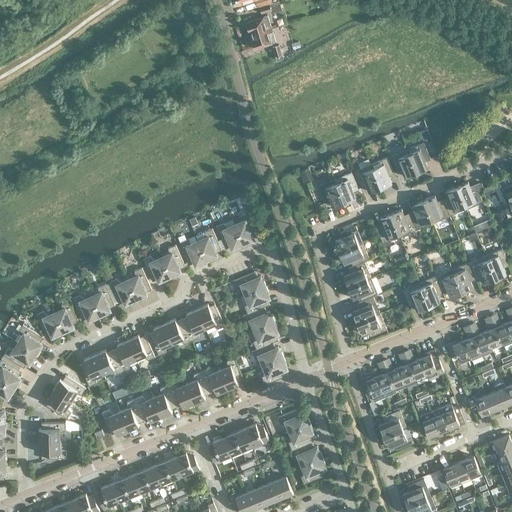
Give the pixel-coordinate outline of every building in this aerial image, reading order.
[(278,0),(273,2),(259,6),(262,13),(270,10),(271,13),(282,9),(279,0),(278,0)] [(251,30),(252,35),(272,28),(268,15),(247,22),(250,31),(251,30)] [(272,28),(252,35),(254,39),(252,39),(255,48),(276,41),(272,28)] [(292,43),(287,45),(289,52),(295,50),(292,43)] [(284,58),(279,44),(272,46),(277,60),(284,58)] [(424,141),(408,148),(417,171),(428,167),(426,160),(431,158),(431,157),(424,141)] [(408,148),(391,155),(398,172),(403,170),(406,176),(417,171),(408,148)] [(381,159),(371,163),(372,167),(380,186),(392,182),(389,175),(394,173),(387,156),(381,159)] [(360,168),(354,170),(361,187),(367,185),(369,191),(380,186),(372,167),(371,163),(360,168)] [(307,168),(302,170),(306,181),(312,179),(307,168)] [(351,171),(334,178),(344,201),(356,196),(353,190),(358,188),(351,171)] [(318,185),(325,202),(330,200),(333,206),(344,201),(334,178),(318,185)] [(468,181),(457,185),(465,204),(467,208),(477,204),(484,201),(480,193),(484,188),(482,182),(471,186),(469,182),(468,181)] [(511,184),(501,189),(508,205),(511,204),(511,203),(511,184)] [(449,195),(443,198),(450,215),(457,212),(467,208),(465,204),(457,185),(446,190),(449,195)] [(435,194),(424,199),(432,218),(434,222),(444,217),(450,215),(443,198),(438,200),(435,194)] [(416,209),(410,211),(417,229),(423,226),(434,222),(432,218),(424,199),(413,203),(416,209)] [(402,208),(391,212),(399,232),(400,236),(411,231),(417,229),(410,211),(404,214),(402,208)] [(242,220),(235,224),(244,244),(248,242),(248,241),(254,238),(253,236),(256,234),(259,233),(249,211),(242,214),(242,220)] [(382,223),(377,225),(384,242),(390,240),(400,236),(399,232),(391,212),(380,217),(382,223)] [(195,216),(189,219),(192,225),(198,223),(195,216)] [(244,244),(235,224),(227,227),(223,223),(216,226),(226,248),(229,247),(231,245),(232,248),(239,245),(239,246),(244,244)] [(342,238),(336,241),(340,252),(360,244),(363,243),(359,232),(356,226),(339,233),(342,238)] [(206,237),(198,240),(207,260),(212,258),(211,257),(218,254),(217,252),(219,251),(222,249),(212,228),(205,231),(206,237)] [(207,260),(198,240),(190,243),(187,239),(179,242),(187,260),(189,264),(192,263),(195,262),(196,264),(202,261),(202,262),(207,260)] [(360,244),(340,252),(345,263),(351,261),(353,266),(366,260),(370,259),(367,253),(363,243),(360,244)] [(169,253),(161,256),(170,276),(175,274),(181,271),(180,268),(183,267),(185,266),(183,261),(176,244),(168,247),(169,253)] [(496,250),(486,254),(488,258),(496,277),(507,273),(504,267),(510,265),(503,247),(496,250)] [(406,252),(394,257),(396,264),(409,259),(406,252)] [(427,252),(420,255),(423,260),(429,258),(427,252)] [(475,258),(469,261),(476,278),(482,276),(484,282),(496,277),(488,258),(486,254),(475,258)] [(150,255),(143,259),(153,280),(155,279),(158,278),(159,281),(165,278),(166,279),(170,276),(161,256),(154,260),(150,255)] [(351,273),(346,275),(350,287),(370,279),(373,277),(369,267),(366,260),(353,266),(349,267),(351,273)] [(463,263),(453,268),(454,272),(462,291),(473,287),(471,281),(476,278),(469,261),(463,263)] [(135,275),(128,279),(137,299),(142,297),(141,296),(147,293),(146,291),(149,290),(152,288),(142,266),(135,270),(135,275)] [(442,272),(436,275),(443,292),(448,290),(451,296),(462,291),(454,272),(453,268),(442,272)] [(243,287),(246,294),(266,286),(264,281),(263,281),(261,275),(258,276),(257,273),(256,270),(235,279),(234,280),(237,287),(243,287)] [(110,271),(103,274),(106,281),(113,278),(110,271)] [(430,277),(419,282),(421,285),(429,305),(440,300),(438,294),(443,292),(436,275),(430,277)] [(370,279),(350,287),(355,298),(361,295),(363,301),(375,296),(380,294),(377,288),(373,277),(370,279)] [(137,299),(128,279),(120,282),(116,278),(109,281),(118,302),(119,303),(122,302),(124,301),(126,303),(132,300),(132,301),(137,299)] [(409,286),(403,289),(410,306),(415,303),(418,309),(429,305),(421,285),(419,282),(409,286)] [(99,292),(91,295),(100,315),(105,313),(105,312),(111,310),(110,307),(112,306),(115,305),(115,304),(105,283),(98,286),(99,292)] [(245,306),(248,312),(270,303),(269,301),(268,298),(270,297),(267,291),(268,290),(266,286),(246,294),(249,302),(245,306)] [(88,317),(89,319),(95,317),(100,315),(91,295),(84,299),(80,294),(73,297),(81,317),(82,319),(88,317)] [(360,308),(354,311),(359,322),(378,314),(382,313),(378,302),(375,296),(363,301),(358,303),(360,308)] [(62,308),(55,311),(64,332),(68,329),(74,326),(73,323),(76,322),(79,321),(78,319),(69,299),(62,302),(62,308)] [(208,303),(197,308),(206,327),(214,324),(217,328),(225,325),(215,303),(212,304),(209,306),(208,303)] [(251,322),(254,329),(275,321),(273,316),(272,317),(270,310),(267,311),(266,309),(265,306),(270,304),(270,303),(248,312),(243,315),(246,322),(251,322)] [(185,317),(182,318),(192,340),(199,337),(198,331),(206,327),(197,308),(186,313),(188,315),(185,317)] [(64,332),(55,311),(47,315),(43,311),(36,314),(46,336),(49,334),(51,333),(52,336),(59,333),(59,334),(64,332)] [(378,314),(359,322),(363,333),(369,331),(371,336),(389,329),(386,323),(382,313),(378,314)] [(175,318),(164,323),(173,342),(181,339),(185,343),(192,340),(182,318),(179,319),(176,320),(175,318)] [(253,341),(256,348),(274,341),(279,339),(277,336),(276,333),(279,332),(276,326),(277,326),(275,321),(254,329),(258,337),(253,341)] [(494,323),(502,341),(503,345),(511,341),(511,335),(506,321),(501,323),(500,321),(494,323)] [(152,331),(149,333),(159,354),(166,351),(166,345),(173,342),(164,323),(153,327),(155,330),(152,331)] [(490,328),(485,330),(491,345),(502,341),(494,323),(489,326),(490,328)] [(23,335),(18,342),(37,354),(40,350),(39,349),(43,344),(40,342),(42,340),(44,337),(24,324),(19,331),(23,335)] [(229,328),(223,331),(227,340),(233,337),(229,328)] [(479,329),(473,332),(481,350),(491,345),(485,330),(480,332),(479,329)] [(469,337),(464,339),(472,358),(472,359),(483,355),(481,350),(473,332),(468,334),(469,337)] [(139,334),(128,339),(137,358),(144,355),(148,359),(155,356),(145,334),(143,335),(140,337),(139,334)] [(457,354),(459,359),(461,362),(472,358),(464,339),(459,341),(458,338),(446,343),(451,356),(457,354)] [(115,348),(113,349),(122,371),(129,368),(129,362),(137,358),(128,339),(117,344),(118,346),(115,348)] [(260,357),(263,365),(284,356),(282,352),(281,352),(278,346),(276,347),(275,344),(274,341),(256,348),(251,350),(254,358),(260,357)] [(37,354),(18,342),(14,349),(8,348),(4,354),(22,366),(24,367),(26,365),(28,362),(30,364),(33,358),(34,358),(37,354)] [(426,372),(428,376),(428,377),(445,371),(435,347),(423,352),(424,355),(420,357),(426,372)] [(106,349),(95,354),(104,373),(111,370),(115,374),(122,371),(113,349),(110,350),(107,351),(106,349)] [(84,358),(85,361),(82,362),(80,364),(89,385),(97,382),(96,377),(104,373),(95,354),(84,358)] [(262,376),(265,384),(287,374),(286,371),(285,369),(288,368),(285,361),(286,361),(284,356),(263,365),(267,373),(262,376)] [(228,366),(220,369),(228,389),(239,384),(238,381),(240,380),(244,379),(242,374),(234,357),(227,360),(228,366)] [(408,359),(417,380),(428,376),(426,372),(420,357),(415,359),(414,357),(408,359)] [(0,367),(1,369),(0,370),(0,377),(15,388),(18,383),(21,377),(19,376),(20,373),(22,371),(20,369),(2,358),(0,360),(0,367)] [(399,366),(407,385),(417,380),(408,359),(402,361),(403,364),(399,366)] [(387,368),(396,389),(407,385),(399,366),(394,368),(393,365),(387,368)] [(209,368),(201,371),(210,393),(213,392),(216,390),(217,393),(228,389),(220,369),(212,372),(209,368)] [(384,390),(386,396),(397,391),(396,389),(387,368),(381,370),(382,373),(377,375),(384,390)] [(194,379),(187,383),(195,402),(206,398),(205,395),(207,394),(210,393),(201,371),(194,374),(194,379)] [(373,394),(384,390),(377,375),(372,377),(371,374),(365,377),(373,394)] [(60,378),(54,388),(72,400),(76,393),(82,394),(86,387),(66,375),(64,377),(62,380),(60,378)] [(15,388),(0,377),(0,399),(3,401),(4,398),(6,396),(8,397),(12,392),(13,392),(15,388)] [(175,381),(168,384),(177,407),(180,405),(183,404),(184,407),(195,402),(187,383),(179,386),(175,381)] [(161,393),(153,396),(162,416),(173,412),(171,409),(174,408),(177,407),(168,384),(161,387),(161,393)] [(511,401),(506,386),(496,390),(502,405),(511,401)] [(72,400),(54,388),(47,398),(50,400),(48,402),(47,405),(67,418),(71,411),(67,407),(72,400)] [(496,390),(485,394),(492,410),(502,405),(496,390)] [(468,397),(473,409),(479,406),(482,414),(492,410),(485,394),(476,398),(474,394),(468,397)] [(142,395),(135,398),(144,420),(147,419),(150,418),(151,421),(162,416),(153,396),(146,400),(142,395)] [(128,407),(120,410),(128,430),(139,425),(138,423),(144,420),(135,398),(127,401),(128,407)] [(369,402),(375,415),(380,412),(375,400),(369,402)] [(441,406),(450,427),(460,423),(457,415),(462,413),(457,401),(452,403),(451,402),(441,406)] [(431,410),(439,432),(450,427),(441,406),(431,410)] [(287,423),(290,431),(310,422),(308,417),(308,418),(305,412),(303,413),(301,410),(300,407),(281,415),(278,416),(281,424),(287,423)] [(385,421),(379,423),(384,435),(403,426),(407,425),(402,414),(400,408),(383,416),(385,421)] [(110,432),(111,434),(113,433),(116,432),(117,434),(128,430),(120,410),(113,413),(109,409),(101,412),(110,432)] [(420,415),(429,436),(439,432),(431,410),(420,415)] [(39,428),(39,440),(61,440),(60,431),(66,429),(66,421),(42,422),(42,425),(42,428),(39,428)] [(289,442),(292,449),(314,440),(313,437),(312,435),(314,433),(312,427),(310,422),(290,431),(293,438),(289,442)] [(245,427),(253,445),(263,441),(264,443),(270,441),(264,426),(263,424),(260,425),(257,426),(256,423),(245,427)] [(403,426),(384,435),(389,446),(394,444),(396,449),(414,442),(411,436),(408,437),(403,426)] [(234,432),(242,450),(253,445),(245,427),(234,432)] [(101,436),(101,435),(104,434),(101,428),(94,431),(97,437),(99,437),(100,436),(101,436)] [(224,436),(231,454),(242,450),(234,432),(224,436)] [(494,452),(498,450),(511,444),(511,440),(509,433),(489,442),(494,452)] [(209,446),(216,463),(222,461),(221,458),(231,454),(224,436),(213,441),(214,444),(211,445),(209,446)] [(61,440),(39,440),(39,452),(42,452),(42,455),(42,458),(66,457),(66,450),(61,448),(61,440)] [(299,457),(302,465),(323,456),(321,451),(320,452),(317,445),(315,446),(314,444),(313,441),(314,440),(292,449),(290,450),(293,457),(299,457)] [(499,462),(502,460),(511,456),(511,444),(498,450),(494,452),(499,462)] [(186,452),(176,456),(183,474),(193,470),(194,472),(200,469),(193,453),(191,454),(188,455),(186,452)] [(474,455),(464,460),(470,474),(481,470),(474,455)] [(176,456),(165,460),(172,478),(183,474),(176,456)] [(323,456),(302,465),(305,472),(301,476),(304,483),(326,474),(325,471),(324,468),(326,467),(324,461),(325,461),(323,456)] [(511,456),(502,460),(506,470),(511,467),(511,456)] [(165,460),(154,465),(162,483),(172,478),(165,460)] [(464,460),(454,464),(460,479),(470,474),(464,460)] [(443,468),(450,483),(451,486),(461,482),(460,479),(454,464),(443,468)] [(154,465),(144,469),(151,487),(162,483),(154,465)] [(144,469),(133,474),(141,491),(151,487),(144,469)] [(133,474),(123,478),(130,496),(141,491),(133,474)] [(287,475),(276,479),(283,496),(293,492),(287,475)] [(123,478),(112,482),(119,500),(130,496),(123,478)] [(403,493),(408,504),(427,496),(431,495),(427,484),(424,478),(407,485),(409,490),(403,493)] [(276,479),(266,483),(273,500),(283,496),(276,479)] [(119,500),(112,482),(101,487),(103,490),(100,491),(97,492),(104,509),(110,507),(109,504),(119,500)] [(476,486),(478,491),(487,487),(485,482),(476,486)] [(266,483),(256,488),(263,504),(273,500),(266,483)] [(256,488),(246,492),(253,509),(263,504),(256,488)] [(229,495),(234,508),(237,507),(240,506),(240,507),(242,511),(244,511),(253,509),(246,492),(236,496),(235,493),(229,495)] [(75,497),(81,511),(90,511),(93,511),(97,511),(100,511),(93,494),(90,495),(87,496),(86,493),(75,497)] [(435,511),(438,511),(435,505),(431,495),(427,496),(408,504),(410,511),(435,511)] [(65,502),(68,511),(81,511),(75,497),(65,502)] [(209,507),(199,511),(217,511),(213,501),(207,504),(209,507)] [(54,506),(56,511),(68,511),(65,502),(54,506)]
